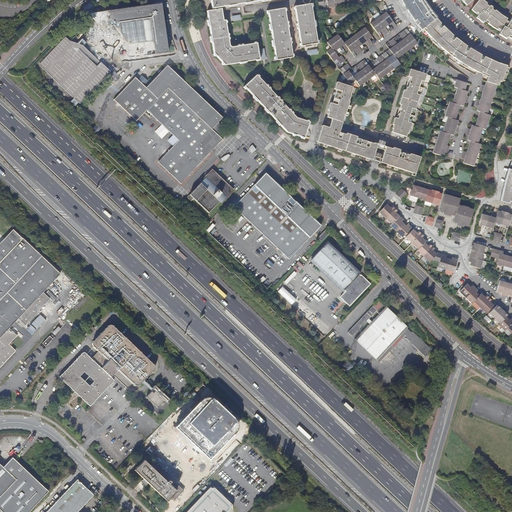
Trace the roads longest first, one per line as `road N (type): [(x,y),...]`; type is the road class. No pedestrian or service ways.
road 1 (trunk): [(451,511),(0,82)]
road 2 (motorway): [(421,511),(0,114)]
road 3 (motorway): [(0,135),(394,511)]
road 4 (trunk): [(0,167),(362,511)]
road 5 (secondary): [(171,0),(186,54),(210,91),(391,278)]
road 6 (unknown): [(34,425),(51,376),(105,322),(181,391)]
road 7 (unclassified): [(135,511),(45,430),(0,423)]
road 8 (secondary): [(460,352),(414,511)]
road 9 (residential): [(381,138),(368,177),(439,241),(465,251)]
road 10 (secondary): [(421,511),(468,358)]
road 11 (unknown): [(319,309),(384,374),(415,347)]
